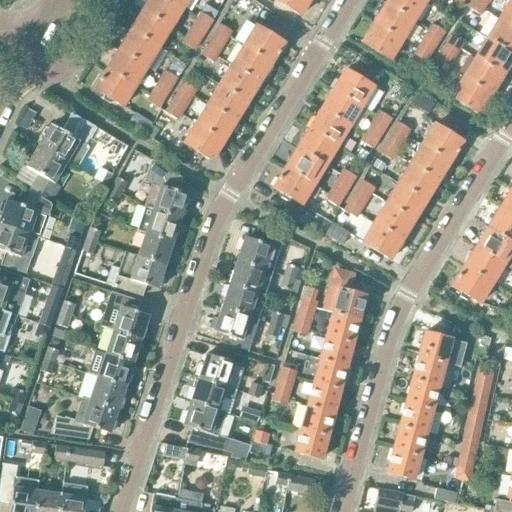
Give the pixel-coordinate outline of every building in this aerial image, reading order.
[(169,28),(181,8),(168,0),(148,0),(142,11),(169,28)] [(168,0),(181,8),(186,0),(168,0)] [(275,0),(300,15),(309,0),(275,0)] [(413,21),(425,1),(423,0),(388,0),(386,4),(413,21)] [(481,15),(486,7),(475,0),(472,0),(468,7),(481,15)] [(511,0),(499,20),(511,27),(511,0)] [(401,40),(413,21),(386,4),(374,23),(401,40)] [(142,11),(130,30),(158,47),(169,28),(142,11)] [(208,29),(213,20),(199,12),(194,21),(208,29)] [(511,27),(499,20),(487,39),(511,54),(511,27)] [(200,42),(208,29),(194,21),(186,33),(200,42)] [(389,60),(401,40),(374,23),(362,42),(389,60)] [(226,41),(232,32),(219,24),(213,33),(226,41)] [(439,41),(444,32),(431,24),(426,33),(439,41)] [(244,46),(271,62),(283,43),(256,26),(244,46)] [(158,47),(130,30),(118,49),(146,66),(158,47)] [(200,42),(186,33),(181,42),(194,51),(200,42)] [(219,53),(226,41),(213,33),(206,45),(219,53)] [(431,53),(439,41),(426,33),(418,45),(431,53)] [(459,53),(464,44),(450,36),(445,44),(459,53)] [(511,54),(487,39),(475,59),(502,75),(511,59),(511,54)] [(451,65),(459,53),(445,44),(437,57),(451,65)] [(213,62),(219,53),(206,45),(200,54),(213,62)] [(426,62),(431,53),(418,45),(413,54),(426,62)] [(271,62),(244,46),(232,65),(259,82),(271,62)] [(106,69),(134,86),(146,66),(118,49),(106,69)] [(451,65),(437,57),(432,66),(446,74),(451,65)] [(490,95),(502,75),(475,59),(463,78),(490,95)] [(232,65),(220,85),(247,102),(259,82),(232,65)] [(122,106),(134,86),(106,69),(94,89),(122,106)] [(177,78),(164,70),(158,79),(172,87),(177,78)] [(333,90),(360,107),(373,87),(345,70),(333,90)] [(478,114),(490,95),(463,78),(451,97),(478,114)] [(164,100),(172,87),(158,79),(151,92),(164,100)] [(191,99),(196,90),(183,82),(178,91),(191,99)] [(220,85),(207,104),(235,121),(247,102),(220,85)] [(360,107),(333,90),(321,109),(348,126),(360,107)] [(183,112),(191,99),(178,91),(170,104),(183,112)] [(164,100),(151,92),(145,101),(159,109),(164,100)] [(428,113),(434,104),(417,94),(411,103),(428,113)] [(178,121),(183,112),(170,104),(165,112),(178,121)] [(196,124),(223,140),(235,121),(207,104),(196,124)] [(36,114),(28,109),(18,126),(26,131),(36,114)] [(348,126),(321,109),(309,128),(337,146),(348,126)] [(386,128),(391,119),(378,111),(373,120),(386,128)] [(145,134),(151,123),(134,113),(128,124),(145,134)] [(378,140),(386,128),(373,120),(365,132),(378,140)] [(411,131),(397,122),(392,131),(405,139),(411,131)] [(211,160),(223,140),(196,124),(183,143),(211,160)] [(422,145),(449,161),(462,142),(434,124),(422,145)] [(89,148),(50,125),(49,128),(45,127),(41,133),(43,137),(38,146),(65,162),(77,169),(89,148)] [(309,128),(297,148),(325,165),(337,146),(309,128)] [(397,152),(405,139),(392,131),(384,144),(397,152)] [(373,149),(378,140),(365,132),(360,140),(373,149)] [(392,161),(397,152),(384,144),(378,153),(392,161)] [(449,161),(422,145),(410,164),(438,181),(449,161)] [(53,183),(65,162),(38,146),(32,155),(28,155),(24,162),(26,165),(25,167),(37,175),(29,189),(50,202),(59,187),(53,183)] [(325,165),(297,148),(285,167),(313,185),(325,165)] [(361,149),(356,157),(363,162),(368,153),(361,149)] [(153,209),(180,218),(188,194),(178,191),(183,178),(151,159),(144,181),(160,187),(153,209)] [(385,165),(376,159),(372,166),(381,172),(385,165)] [(438,181),(410,164),(398,184),(425,201),(438,181)] [(300,204),(313,185),(285,167),(273,187),(300,204)] [(102,169),(96,181),(106,187),(112,175),(102,169)] [(351,186),(356,177),(343,169),(337,178),(351,186)] [(117,177),(110,189),(120,195),(127,183),(117,177)] [(343,198),(351,186),(337,178),(330,190),(343,198)] [(375,189),(362,180),(356,189),(370,197),(375,189)] [(106,187),(96,181),(90,191),(101,196),(106,187)] [(425,201),(398,184),(386,203),(413,220),(425,201)] [(0,216),(0,224),(36,237),(42,239),(49,217),(47,216),(52,206),(49,204),(50,202),(29,189),(19,206),(6,201),(5,203),(1,203),(0,206),(0,212),(1,213),(0,216)] [(120,195),(110,189),(105,199),(115,205),(120,195)] [(362,210),(370,197),(356,189),(348,202),(362,210)] [(511,189),(500,208),(511,215),(511,189)] [(337,207),(343,198),(330,190),(324,199),(337,207)] [(356,219),(362,210),(348,202),(343,210),(356,219)] [(375,221),(374,222),(402,239),(413,220),(386,203),(378,215),(371,211),(367,216),(375,221)] [(180,218),(153,209),(152,209),(144,206),(137,230),(145,232),(172,241),(180,218)] [(511,242),(511,215),(500,208),(488,228),(511,242)] [(329,224),(318,217),(311,228),(322,235),(329,224)] [(83,222),(73,218),(70,226),(80,229),(83,222)] [(331,222),(331,224),(323,235),(322,237),(340,248),(349,233),(331,222)] [(389,259),(402,239),(374,222),(362,242),(389,259)] [(23,273),(36,237),(0,224),(0,251),(5,253),(0,265),(23,273)] [(85,239),(97,243),(101,231),(90,227),(85,239)] [(504,264),(511,249),(511,242),(488,228),(476,247),(504,264)] [(236,261),(270,272),(282,236),(258,229),(254,240),(244,237),(236,261)] [(137,256),(164,265),(172,241),(145,232),(137,256)] [(69,236),(65,247),(76,251),(80,239),(69,236)] [(93,254),(97,243),(85,239),(81,250),(93,254)] [(76,251),(65,247),(61,258),(72,263),(76,251)] [(492,283),(504,264),(476,247),(464,266),(492,283)] [(156,289),(164,265),(137,256),(137,257),(124,253),(119,269),(111,267),(105,284),(113,287),(142,296),(145,285),(156,289)] [(228,284),(256,293),(262,295),(270,272),(236,261),(228,284)] [(287,264),(283,276),(299,281),(303,270),(298,268),(287,264)] [(479,303),(492,283),(464,266),(452,286),(479,303)] [(358,320),(364,296),(350,292),(355,274),(334,268),(322,310),(332,313),(358,320)] [(0,311),(16,317),(28,281),(0,271),(0,311)] [(299,281),(283,276),(279,288),(296,293),(299,281)] [(248,317),(256,293),(228,284),(221,308),(248,317)] [(113,330),(140,339),(148,315),(136,311),(140,301),(111,292),(104,314),(116,318),(113,330)] [(314,312),(317,302),(303,298),(300,308),(314,312)] [(64,301),(60,312),(71,316),(75,305),(64,301)] [(240,340),(248,317),(221,308),(213,331),(240,340)] [(310,327),(314,312),(300,308),(295,322),(310,327)] [(16,317),(0,311),(0,351),(3,352),(16,317)] [(71,316),(60,312),(55,325),(66,329),(71,316)] [(285,329),(289,317),(273,312),(269,324),(280,328),(285,329)] [(351,343),(358,320),(332,313),(326,336),(351,343)] [(41,315),(38,324),(49,328),(52,319),(41,315)] [(307,337),(310,327),(295,322),(292,332),(307,337)] [(49,328),(38,324),(34,335),(45,340),(49,328)] [(280,328),(269,324),(265,335),(276,338),(280,328)] [(140,339),(113,330),(105,353),(132,362),(140,339)] [(418,356),(444,363),(450,340),(425,333),(418,356)] [(351,343),(326,336),(319,359),(345,366),(351,343)] [(44,359),(55,363),(59,351),(48,347),(44,359)] [(205,355),(198,378),(224,387),(225,386),(232,364),(242,367),(245,357),(220,349),(216,358),(205,355)] [(9,364),(11,357),(0,353),(0,360),(1,361),(9,364)] [(132,362),(105,353),(97,377),(124,386),(132,362)] [(412,380),(437,386),(444,363),(418,356),(412,380)] [(50,375),(55,363),(44,359),(39,371),(50,375)] [(345,366),(319,359),(313,383),(339,389),(345,366)] [(293,382),(296,372),(281,367),(278,377),(293,382)] [(491,382),(493,372),(478,368),(475,379),(491,382)] [(124,386),(97,377),(89,400),(116,409),(124,386)] [(289,396),(293,382),(278,377),(274,391),(289,396)] [(234,398),(236,391),(224,387),(198,378),(190,401),(217,410),(225,413),(228,414),(234,398)] [(489,392),(491,382),(475,379),(473,389),(489,392)] [(431,410),(437,386),(412,380),(406,403),(431,410)] [(251,383),(247,394),(259,398),(262,386),(251,383)] [(339,389),(313,383),(307,406),(333,413),(339,389)] [(11,401),(22,405),(26,393),(15,389),(11,401)] [(487,399),(489,392),(473,389),(472,395),(471,399),(486,402),(487,399)] [(286,406),(289,396),(274,391),(271,401),(286,406)] [(484,412),(486,402),(471,399),(469,409),(484,412)] [(108,432),(116,409),(89,400),(82,423),(65,417),(64,419),(55,416),(50,435),(87,440),(92,427),(108,432)] [(18,416),(22,405),(11,401),(7,412),(18,416)] [(225,413),(217,410),(190,401),(182,425),(191,428),(186,443),(195,445),(223,451),(227,439),(217,436),(225,413)] [(425,433),(431,410),(406,403),(399,426),(425,433)] [(300,429),(326,436),(333,413),(307,406),(300,429)] [(40,411),(28,407),(19,431),(32,435),(40,411)] [(260,413),(242,407),(238,417),(257,423),(260,413)] [(482,422),(484,412),(469,409),(467,419),(482,422)] [(481,424),(482,422),(467,419),(466,420),(465,429),(480,432),(481,424)] [(418,457),(425,433),(399,426),(393,450),(418,457)] [(320,460),(326,436),(300,429),(294,452),(320,460)] [(477,442),(480,432),(465,429),(462,439),(477,442)] [(268,459),(272,446),(266,445),(269,434),(255,431),(249,453),(268,459)] [(511,439),(505,438),(503,448),(511,449),(511,439)] [(476,447),(477,442),(462,439),(462,443),(460,449),(475,452),(476,447)] [(32,441),(30,454),(42,456),(44,443),(32,441)] [(165,444),(163,457),(185,461),(185,460),(187,449),(165,444)] [(66,461),(68,448),(55,446),(53,459),(66,461)] [(237,458),(246,460),(249,449),(240,447),(237,458)] [(104,454),(68,448),(66,461),(102,467),(104,454)] [(187,449),(185,460),(196,462),(199,451),(187,449)] [(473,463),(475,452),(460,449),(458,459),(473,463)] [(412,480),(418,457),(393,450),(387,473),(412,480)] [(239,461),(228,459),(226,470),(232,471),(237,467),(239,461)] [(471,471),(473,463),(458,459),(456,467),(456,469),(471,473),(471,471)] [(33,511),(36,492),(13,488),(17,466),(2,463),(0,475),(0,501),(10,503),(8,511),(33,511)] [(264,479),(266,467),(251,464),(249,476),(264,479)] [(468,483),(471,473),(456,469),(454,479),(468,483)] [(286,490),(288,476),(277,473),(275,484),(286,486),(285,490),(286,490)] [(314,481),(288,476),(286,490),(310,495),(314,481)] [(60,495),(57,511),(82,511),(84,499),(86,487),(63,484),(61,495),(60,495)] [(456,493),(436,489),(434,498),(454,504),(456,493)] [(399,510),(401,500),(402,495),(378,491),(374,505),(399,510)] [(57,511),(60,495),(36,492),(33,511),(57,511)] [(174,511),(177,499),(153,493),(150,507),(149,511),(174,511)] [(200,504),(177,499),(174,511),(213,511),(207,511),(208,505),(200,504)] [(407,511),(411,511),(413,502),(401,500),(399,510),(407,511)] [(511,511),(511,502),(496,500),(493,511),(511,511)]
